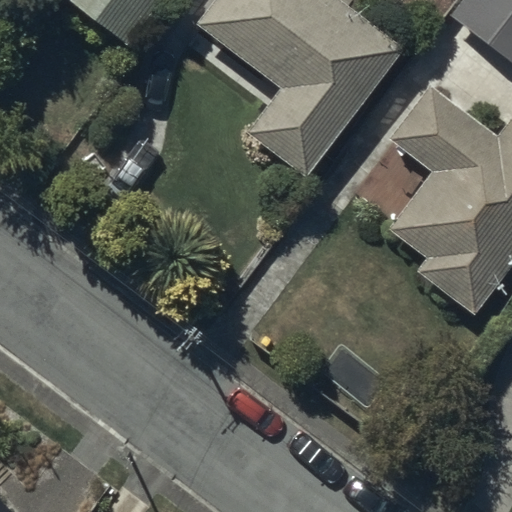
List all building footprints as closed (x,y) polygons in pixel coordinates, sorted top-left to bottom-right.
[(68,0),(127,44),(160,0),(68,0)] [(339,0),(213,0),(194,25),(279,87),(245,132),(305,179),(404,49),(339,0)] [(511,0),(465,0),(451,18),(511,66),(511,0)] [(429,84),(385,139),(429,172),(385,229),(423,258),(413,272),(472,316),(511,263),(511,119),(509,117),(494,136),(429,84)] [(66,461),(23,500),(33,511),(60,511),(89,488),(66,461)] [(0,511),(2,511),(17,498),(0,481),(0,511)]
